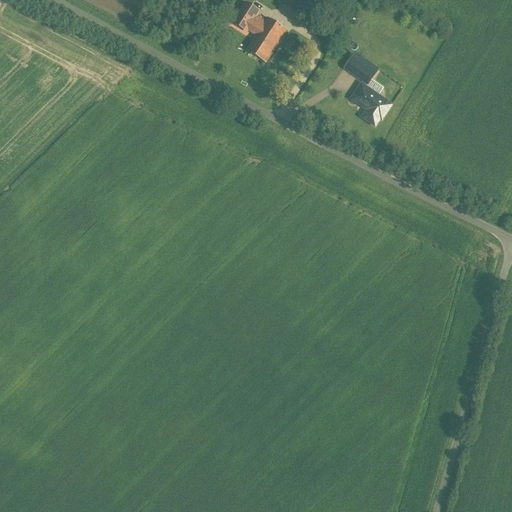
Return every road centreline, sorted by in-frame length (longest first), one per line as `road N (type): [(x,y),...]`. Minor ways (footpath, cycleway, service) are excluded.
road 1 (unclassified): [(511,242),(47,0)]
road 2 (unclassified): [(511,248),(433,511)]
